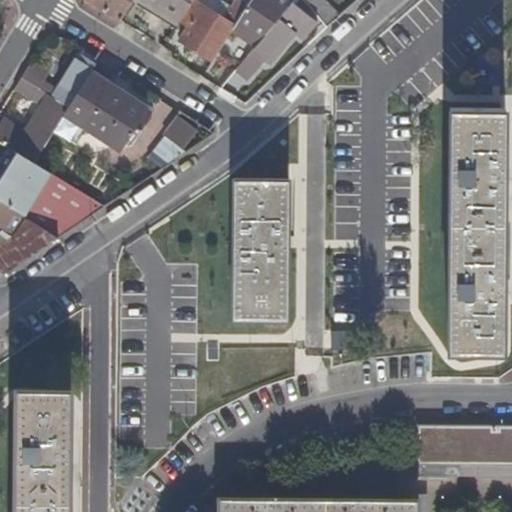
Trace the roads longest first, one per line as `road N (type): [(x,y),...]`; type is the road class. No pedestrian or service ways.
road 1 (residential): [(165,511),(226,454),(310,416),(398,399),(511,396)]
road 2 (residential): [(75,252),(96,288),(94,511)]
road 3 (residential): [(48,0),(251,123)]
road 4 (residential): [(251,123),(75,252)]
road 5 (residential): [(392,0),(251,123)]
